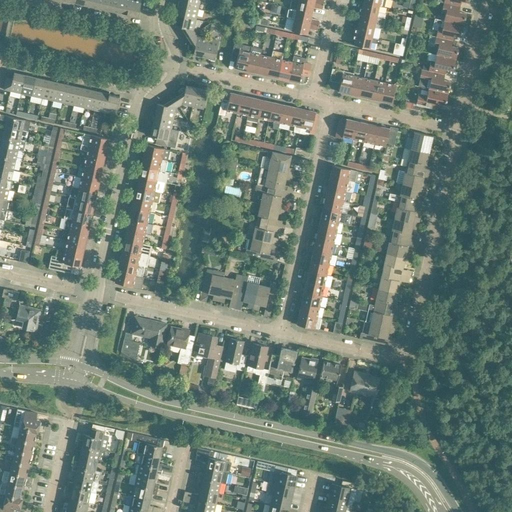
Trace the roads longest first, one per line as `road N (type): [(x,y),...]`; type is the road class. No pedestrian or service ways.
road 1 (tertiary): [(456,511),(429,471),(406,457),(167,401),(79,364)]
road 2 (tertiary): [(74,384),(401,467),(423,480),(439,511)]
road 3 (residential): [(280,334),(332,103)]
road 4 (residential): [(398,353),(455,130)]
road 5 (residential): [(94,294),(127,141),(145,101)]
road 6 (residential): [(280,334),(94,294)]
road 7 (residential): [(0,60),(131,89),(145,101)]
road 8 (residential): [(164,28),(20,1)]
road 9 (residential): [(312,97),(174,67)]
road 10 (residential): [(455,130),(484,0)]
road 11 (residential): [(455,130),(332,103)]
road 12 (residential): [(398,353),(386,358),(280,334)]
